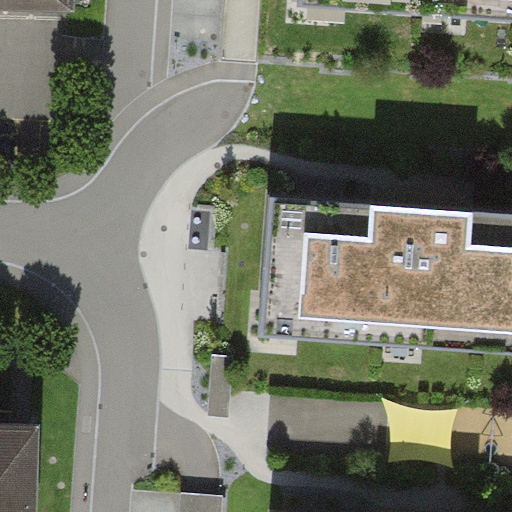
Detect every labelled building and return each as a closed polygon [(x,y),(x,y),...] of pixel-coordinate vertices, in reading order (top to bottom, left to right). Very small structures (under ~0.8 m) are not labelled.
[(511,0),(368,0),(511,9),(511,0)] [(511,201),(267,185),(257,330),(511,346),(511,201)] [(30,511),(33,433),(0,431),(0,511),(30,511)] [(179,511),(180,495),(132,492),(131,511),(179,511)] [(181,511),(225,511),(227,499),(183,496),(181,511)]
